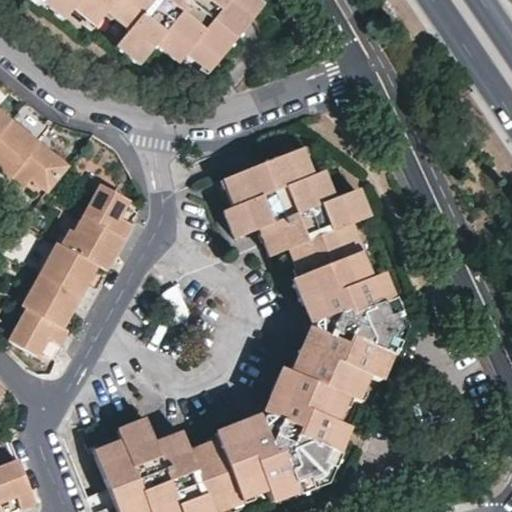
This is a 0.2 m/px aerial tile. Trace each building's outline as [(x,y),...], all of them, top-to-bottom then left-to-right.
[(30,0),(36,4),(38,1),(56,16),(65,6),(88,25),(100,10),(124,29),(112,44),(136,63),(151,43),(173,61),(180,54),(203,72),(259,4),(253,0),(30,0)] [(0,133),(9,123),(0,116),(0,133)] [(36,146),(9,123),(0,133),(0,158),(3,161),(0,165),(0,174),(8,181),(36,146)] [(300,145),(219,178),(230,204),(222,207),(233,235),(257,225),(268,253),(288,246),(293,259),(298,272),(290,275),(300,301),(307,299),(310,307),(314,309),(319,309),(320,315),(312,321),(314,325),(319,329),(315,337),(314,336),(307,339),(304,346),(299,344),(287,370),(278,366),(266,392),(271,394),(267,404),(269,407),(272,408),(268,415),(262,414),(259,418),(261,425),(254,428),(252,426),(248,425),(246,426),(240,428),(237,423),(211,434),(213,440),(200,445),(187,451),(179,432),(153,442),(143,417),(115,428),(118,438),(91,449),(116,511),(211,511),(212,511),(239,501),(239,498),(264,488),(269,501),(295,490),(295,492),(322,481),(336,452),(333,451),(343,425),(332,419),(343,394),(353,399),(365,372),(377,378),(389,352),(392,354),(403,325),(392,295),(388,296),(378,270),(366,274),(356,250),(358,248),(347,222),(366,214),(355,186),(332,195),(320,168),(311,172),(300,145)] [(65,170),(36,146),(8,181),(21,192),(29,182),(45,195),(65,170)] [(122,238),(129,224),(117,217),(126,200),(98,184),(80,216),(122,238)] [(114,252),(122,238),(80,216),(63,248),(84,259),(92,263),(102,245),(114,252)] [(84,259),(63,248),(54,243),(37,276),(77,297),(85,283),(74,277),(84,259)] [(95,265),(105,270),(107,266),(111,257),(114,252),(102,245),(92,263),(95,265)] [(85,283),(95,265),(92,263),(84,259),(74,277),(85,283)] [(70,312),(77,297),(37,276),(20,307),(24,310),(48,323),(58,306),(70,312)] [(187,304),(176,293),(170,285),(153,299),(168,328),(192,315),(187,304)] [(48,323),(60,329),(70,312),(58,306),(48,323)] [(48,323),(24,310),(6,342),(34,357),(44,340),(56,347),(65,332),(60,329),(48,323)] [(0,503),(17,496),(22,509),(34,504),(18,460),(0,467),(0,503)]
